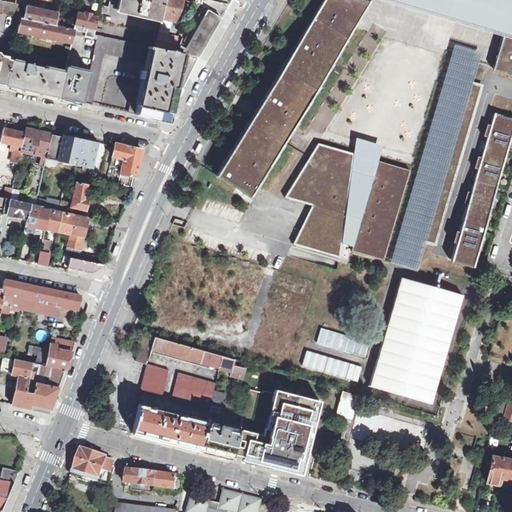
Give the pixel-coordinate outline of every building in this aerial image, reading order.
[(0,0),(0,13),(15,17),(18,9),(18,5),(0,0)] [(162,19),(165,0),(122,0),(121,10),(162,19)] [(183,0),(165,0),(162,19),(173,21),(175,19),(178,15),(181,11),(182,9),(182,7),(183,0)] [(325,0),(217,175),(251,196),(370,2),(363,0),(325,0)] [(385,0),(503,36),(504,33),(395,0),(385,0)] [(511,0),(395,0),(504,33),(503,36),(493,67),(511,73),(511,0)] [(26,5),(25,10),(23,19),(56,26),(57,19),(59,12),(56,11),(55,14),(29,8),(29,5),(26,5)] [(15,17),(21,19),(23,19),(25,10),(18,9),(15,17)] [(221,18),(212,13),(214,10),(211,9),(188,47),(181,44),(177,53),(199,58),(221,18)] [(77,13),(73,30),(75,30),(85,32),(84,36),(97,40),(98,35),(94,34),(98,18),(91,16),(92,14),(85,13),(85,15),(77,13)] [(57,19),(56,26),(64,28),(65,18),(63,18),(62,20),(57,19)] [(21,19),(18,32),(72,43),(75,34),(75,30),(73,30),(64,28),(56,26),(23,19),(21,19)] [(177,53),(181,44),(182,39),(158,33),(155,48),(177,53)] [(149,49),(150,46),(98,35),(97,40),(89,72),(82,102),(90,104),(92,105),(100,68),(100,67),(103,53),(133,59),(136,46),(149,49)] [(395,264),(413,269),(478,51),(459,45),(395,264)] [(155,48),(150,46),(149,49),(144,71),(141,71),(139,79),(143,79),(138,105),(131,103),(129,112),(134,113),(134,114),(167,121),(199,58),(177,53),(155,48)] [(0,83),(5,85),(11,60),(3,58),(3,56),(0,55),(0,83)] [(11,60),(5,85),(59,97),(65,72),(11,60)] [(65,72),(59,97),(73,101),(82,103),(82,102),(89,72),(66,67),(65,72)] [(451,259),(474,266),(511,139),(511,118),(495,114),(451,259)] [(25,133),(21,151),(41,155),(39,166),(33,164),(27,190),(34,192),(34,195),(31,194),(28,204),(31,205),(35,206),(36,199),(45,158),(51,134),(26,128),(25,133)] [(25,133),(3,129),(1,138),(0,142),(9,144),(12,145),(11,151),(13,151),(10,162),(18,163),(21,151),(25,133)] [(74,139),(51,134),(45,158),(93,169),(99,142),(75,137),(74,139)] [(0,142),(0,143),(0,149),(7,151),(9,144),(0,142)] [(207,144),(202,142),(198,151),(203,153),(207,144)] [(115,143),(113,156),(116,157),(115,167),(121,168),(120,173),(136,177),(142,150),(115,143)] [(340,258),(343,243),(352,246),(351,251),(384,259),(409,171),(378,161),(377,165),(352,158),(352,155),(318,145),(285,197),(297,201),(298,198),(318,204),(305,232),(300,230),(293,244),(340,258)] [(74,175),(67,174),(66,182),(73,183),(74,175)] [(76,184),(71,207),(86,211),(88,199),(86,199),(89,186),(76,184)] [(3,199),(5,199),(9,200),(12,189),(6,187),(3,199)] [(12,189),(9,200),(16,201),(18,190),(12,189)] [(312,206),(300,230),(305,232),(318,204),(298,198),(297,201),(312,206)] [(1,215),(7,216),(28,221),(31,205),(28,204),(16,201),(9,200),(5,199),(1,215)] [(36,199),(35,206),(40,207),(50,209),(60,211),(62,203),(48,199),(47,202),(36,199)] [(35,206),(31,205),(28,221),(25,232),(27,232),(34,233),(40,207),(35,206)] [(40,207),(34,233),(40,234),(44,235),(45,228),(50,209),(40,207)] [(60,211),(50,209),(45,228),(57,231),(61,213),(62,212),(60,211)] [(61,213),(57,231),(70,234),(74,217),(74,216),(61,213)] [(92,262),(93,259),(79,256),(87,220),(74,217),(70,234),(67,254),(66,257),(70,258),(92,262)] [(34,233),(27,232),(26,241),(32,242),(34,233)] [(37,264),(40,264),(46,265),(47,266),(50,253),(49,253),(52,241),(43,240),(37,264)] [(69,263),(70,258),(66,257),(67,254),(62,253),(61,256),(63,257),(63,261),(69,263)] [(70,263),(68,266),(68,268),(72,269),(74,269),(88,272),(90,272),(91,273),(100,268),(102,267),(103,266),(104,264),(92,262),(70,258),(69,263),(70,263)] [(370,386),(432,403),(463,294),(401,277),(370,386)] [(23,297),(26,284),(15,282),(13,281),(4,280),(4,282),(2,289),(2,293),(0,300),(0,303),(7,306),(11,306),(13,296),(23,297)] [(23,297),(34,300),(37,286),(36,286),(28,285),(26,284),(23,297)] [(40,301),(45,303),(46,300),(58,302),(60,291),(51,290),(49,289),(37,286),(34,300),(40,301)] [(74,294),(71,294),(60,291),(58,302),(57,305),(65,307),(78,309),(81,296),(74,294)] [(21,308),(23,297),(13,296),(11,306),(21,308)] [(21,308),(37,312),(40,301),(34,300),(23,297),(21,308)] [(37,312),(55,316),(57,305),(58,302),(46,300),(45,303),(40,301),(37,312)] [(364,357),(368,342),(320,328),(316,342),(364,357)] [(147,364),(150,351),(154,337),(143,333),(136,361),(147,364)] [(0,354),(7,356),(10,337),(0,334),(0,354)] [(220,369),(223,356),(154,337),(150,351),(154,352),(155,349),(157,350),(156,351),(220,369)] [(48,366),(65,370),(67,365),(71,354),(71,353),(75,343),(61,340),(60,345),(56,344),(54,351),(49,350),(30,346),(28,352),(38,354),(37,360),(33,359),(31,362),(48,366)] [(305,351),(301,368),(357,381),(361,365),(305,351)] [(235,359),(223,356),(220,369),(231,372),(230,377),(242,380),(245,368),(233,365),(235,359)] [(1,357),(0,361),(0,370),(7,371),(9,358),(1,357)] [(9,358),(6,373),(18,376),(11,404),(13,405),(21,406),(23,407),(26,407),(32,408),(39,410),(42,410),(49,412),(51,408),(58,388),(63,376),(64,374),(65,370),(48,366),(31,362),(26,362),(9,358)] [(147,364),(141,390),(163,396),(170,370),(147,364)] [(215,390),(217,383),(180,373),(173,398),(208,408),(211,408),(212,405),(215,390)] [(224,408),(227,393),(215,390),(212,405),(222,407),(224,408)] [(239,429),(234,454),(254,459),(253,463),(262,465),(263,461),(271,463),(270,467),(301,475),(304,460),(299,459),(302,446),(308,448),(310,439),(304,437),(310,411),(316,412),(319,401),(277,391),(276,394),(263,391),(262,393),(249,390),(239,429)] [(333,414),(350,420),(359,396),(341,390),(333,414)] [(497,399),(494,415),(505,418),(508,406),(506,405),(506,402),(497,399)] [(139,404),(132,432),(201,450),(208,421),(184,416),(183,418),(178,417),(179,414),(153,408),(152,411),(147,409),(148,407),(139,404)] [(222,407),(212,405),(211,408),(210,411),(220,414),(222,407)] [(310,439),(316,412),(310,411),(304,437),(310,439)] [(234,454),(239,429),(208,421),(201,450),(233,458),(234,454)] [(304,460),(308,448),(302,446),(299,459),(304,460)] [(100,478),(99,481),(110,485),(114,458),(82,447),(75,469),(100,478)] [(511,459),(491,456),(486,482),(503,485),(503,481),(511,482),(511,459)] [(5,468),(2,480),(14,482),(18,471),(5,468)] [(184,479),(183,479),(177,477),(177,475),(128,469),(126,484),(181,491),(184,479)] [(2,480),(0,479),(0,511),(1,511),(14,483),(14,482),(2,480)] [(259,511),(263,499),(223,489),(224,490),(220,504),(211,502),(211,498),(212,498),(212,497),(211,497),(192,492),(186,511),(259,511)] [(177,511),(108,502),(106,511),(177,511)]
